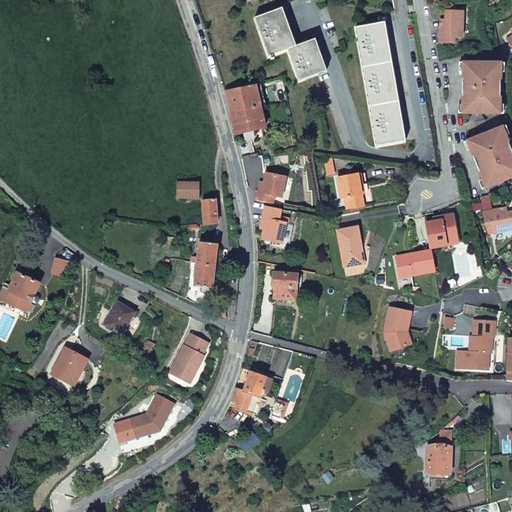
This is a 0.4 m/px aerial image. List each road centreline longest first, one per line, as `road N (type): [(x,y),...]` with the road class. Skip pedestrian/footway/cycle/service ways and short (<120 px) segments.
road 1 (residential): [(400,0),(425,147),(395,154),(358,143),(307,0)]
road 2 (tertiary): [(239,332),(247,252),(240,195),(183,0)]
road 3 (residential): [(239,332),(94,263),(0,182)]
road 4 (tertiary): [(78,511),(191,437),(224,389),(239,332)]
road 5 (residential): [(418,0),(448,183),(427,194)]
road 6 (residential): [(511,384),(451,386),(369,364)]
